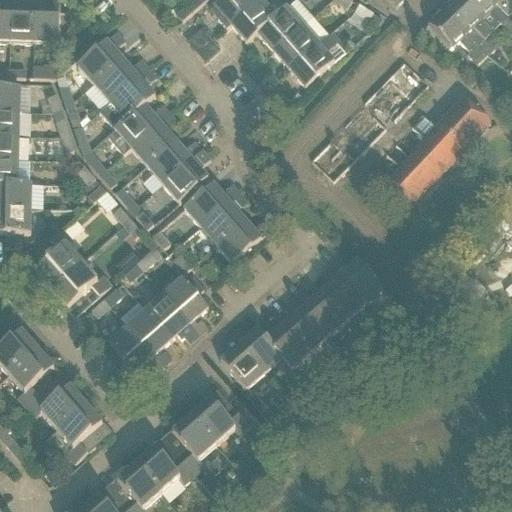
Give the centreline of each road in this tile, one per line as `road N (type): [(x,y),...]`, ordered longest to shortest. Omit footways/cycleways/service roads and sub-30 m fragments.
road 1 (residential): [(135,429),(308,247),(248,181),(234,121),(131,0)]
road 2 (residential): [(135,429),(18,285),(0,276)]
road 3 (residential): [(21,496),(60,496),(135,429)]
road 4 (residential): [(411,278),(511,181)]
